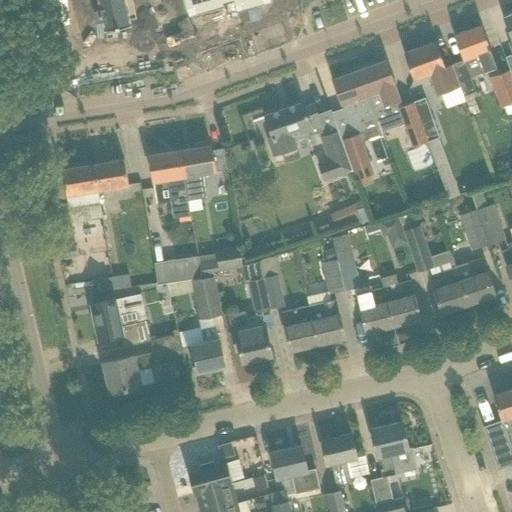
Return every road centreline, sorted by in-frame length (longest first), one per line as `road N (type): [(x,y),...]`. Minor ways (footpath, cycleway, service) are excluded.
road 1 (unclassified): [(0,123),(178,94),(437,0)]
road 2 (residential): [(153,442),(427,371)]
road 3 (unclassified): [(0,216),(60,466)]
road 4 (residential): [(475,511),(427,371)]
